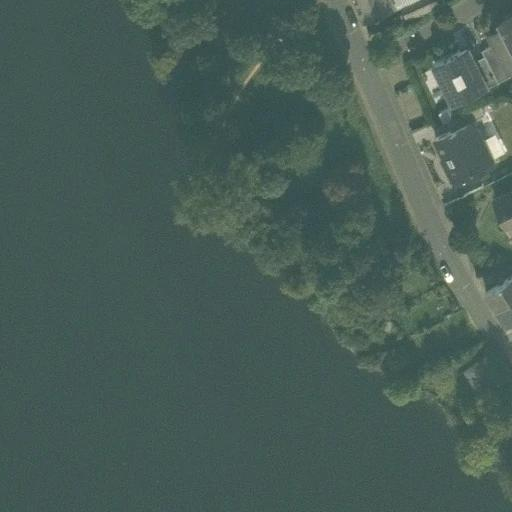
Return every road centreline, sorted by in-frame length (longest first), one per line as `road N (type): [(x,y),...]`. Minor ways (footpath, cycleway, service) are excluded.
road 1 (residential): [(511,351),(438,238),(368,73)]
road 2 (residential): [(368,73),(477,0)]
